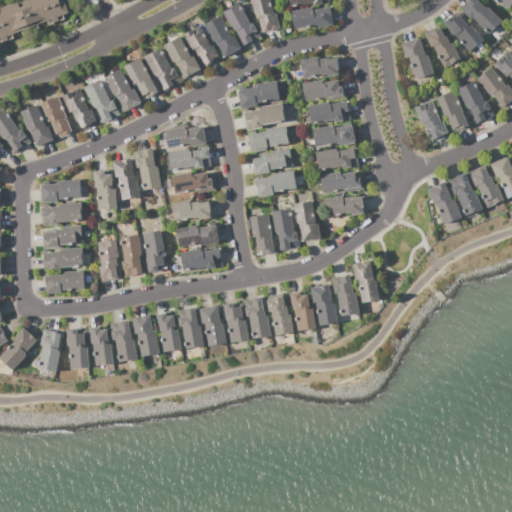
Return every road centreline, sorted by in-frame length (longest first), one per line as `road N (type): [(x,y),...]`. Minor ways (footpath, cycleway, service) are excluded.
road 1 (residential): [(376,28),(304,45),(111,143),(29,175),(21,188),(21,297),(35,309),(87,305),(322,265),(391,216),(415,171)]
road 2 (tertiary): [(0,93),(33,84),(196,0)]
road 3 (residential): [(348,0),(365,110),(399,189)]
road 4 (residential): [(218,85),(245,277)]
road 5 (residential): [(415,171),(389,105),(372,0)]
road 6 (tertiary): [(155,0),(28,70),(0,75)]
